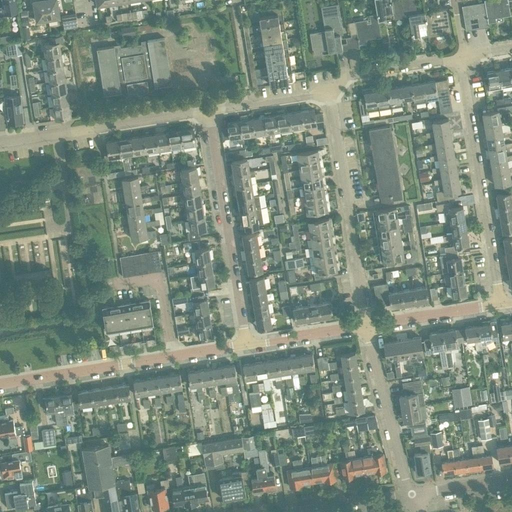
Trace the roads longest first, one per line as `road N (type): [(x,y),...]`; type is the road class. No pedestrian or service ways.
road 1 (residential): [(498,307),(458,58)]
road 2 (residential): [(249,348),(211,110)]
road 3 (residential): [(369,328),(328,93)]
road 4 (residential): [(0,142),(211,110)]
road 5 (residential): [(413,496),(369,328)]
road 6 (residential): [(0,385),(170,356)]
road 7 (residential): [(328,93),(349,74),(458,58)]
road 8 (residential): [(369,328),(498,307)]
road 9 (residential): [(249,348),(369,328)]
